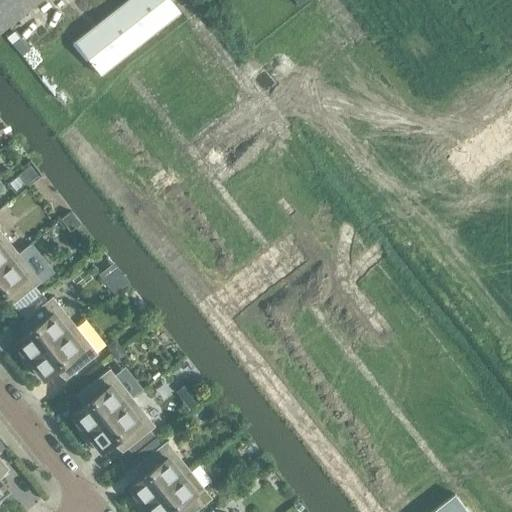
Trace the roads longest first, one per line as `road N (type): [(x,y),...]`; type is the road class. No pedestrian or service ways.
road 1 (residential): [(349,292),(163,64)]
road 2 (residential): [(497,471),(349,292)]
road 3 (residential): [(349,292),(511,162)]
road 4 (residential): [(84,503),(0,398)]
